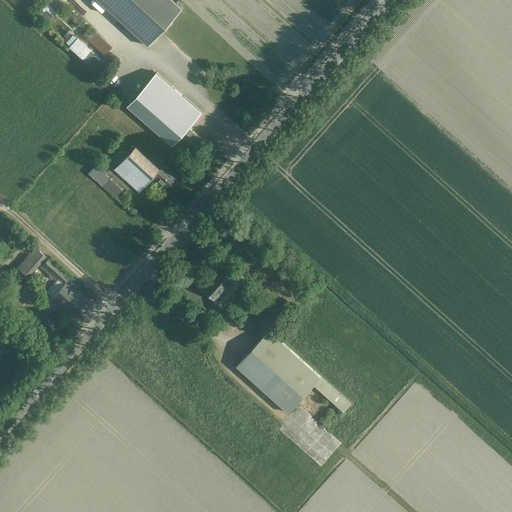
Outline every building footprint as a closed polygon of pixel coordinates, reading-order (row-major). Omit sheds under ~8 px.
[(53,15),(61,6),(54,0),(48,0),(37,13),(49,25),(56,18),(53,15)] [(180,8),(171,0),(96,0),(147,45),(180,8)] [(104,55),(112,46),(89,26),(82,35),(104,55)] [(87,62),(95,53),(77,37),(76,37),(72,34),(65,41),(69,45),(68,46),(87,62)] [(172,144),(177,139),(191,152),(203,138),(189,126),(201,111),(156,71),(127,105),(172,144)] [(167,188),(179,175),(166,163),(161,168),(136,145),(115,169),(139,191),(153,176),(167,188)] [(116,197),(123,189),(96,164),(89,172),(116,197)] [(5,216),(0,222),(0,234),(4,231),(11,236),(18,228),(5,216)] [(86,300),(74,289),(78,285),(48,258),(49,257),(47,255),(46,256),(35,246),(17,267),(28,277),(40,263),(42,264),(39,267),(55,281),(58,278),(64,284),(53,297),(72,314),(86,300)] [(204,289),(217,301),(233,283),(236,286),(242,279),(231,269),(225,275),(219,270),(213,277),(214,277),(204,289)] [(290,411),(314,383),(319,377),(267,331),(237,364),(290,411)] [(321,376),(319,377),(314,383),(344,410),(351,402),(321,376)]
